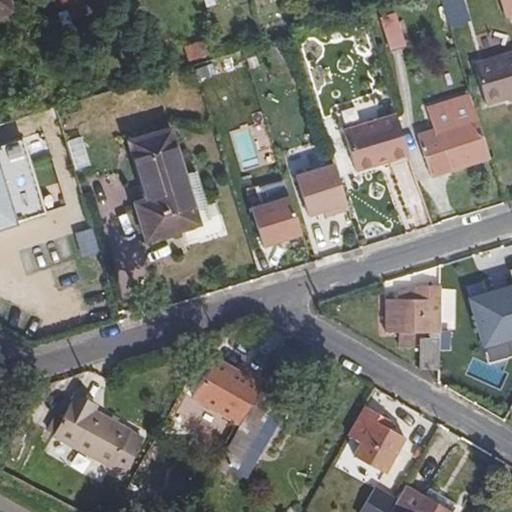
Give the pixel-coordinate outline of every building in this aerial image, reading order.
[(0,0),(0,11),(10,8),(7,0),(0,0)] [(511,11),(511,0),(502,0),(507,13),(511,11)] [(381,17),(390,47),(406,42),(397,12),(381,17)] [(486,63),(504,58),(500,47),(483,52),(486,63)] [(475,66),(480,81),(508,72),(511,85),(511,90),(486,99),(488,105),(511,97),(511,55),(504,58),(486,63),(475,66)] [(216,59),(193,65),(198,89),(222,83),(216,59)] [(511,85),(508,72),(480,81),(486,99),(511,90),(511,85)] [(452,108),(457,124),(478,118),(473,102),(452,108)] [(410,152),(404,130),(398,111),(345,127),(358,168),(379,162),(379,157),(390,154),(391,158),(410,152)] [(490,158),(478,118),(457,124),(421,135),(433,175),(490,158)] [(208,220),(216,241),(243,232),(236,211),(228,214),(213,166),(197,171),(184,127),(132,142),(150,201),(138,204),(148,238),(208,220)] [(0,144),(0,225),(46,210),(23,137),(0,144)] [(286,153),(291,174),(314,167),(308,147),(286,153)] [(335,165),(292,173),(301,220),(344,213),(335,165)] [(244,206),(257,248),(298,236),(284,194),(244,206)] [(441,372),(441,284),(417,285),(417,299),(387,299),(388,332),(400,332),(400,346),(417,346),(417,333),(432,333),(432,344),(425,344),(425,371),(441,372)] [(511,300),(460,300),(459,336),(511,336),(511,300)] [(236,422),(261,378),(245,370),(243,374),(213,357),(191,396),(236,422)] [(219,463),(247,478),(261,455),(250,449),(297,370),(279,359),(231,440),(233,440),(219,463)] [(79,388),(76,394),(97,406),(100,401),(79,388)] [(144,434),(97,406),(76,394),(54,430),(112,465),(114,463),(123,469),(144,434)] [(350,437),(362,443),(379,452),(391,433),(395,426),(366,409),(350,437)] [(379,452),(362,443),(355,456),(386,473),(404,440),(391,433),(379,452)] [(411,511),(421,496),(402,484),(392,500),(385,511),(411,511)] [(375,486),(373,489),(385,496),(387,492),(375,486)] [(364,501),(359,510),(362,511),(375,511),(377,510),(381,511),(385,511),(392,500),(385,496),(373,489),(372,488),(369,493),(364,501)] [(426,488),(421,496),(448,511),(452,503),(426,488)] [(360,497),(364,501),(369,493),(363,491),(360,497)] [(411,511),(447,511),(448,511),(421,496),(411,511)]
